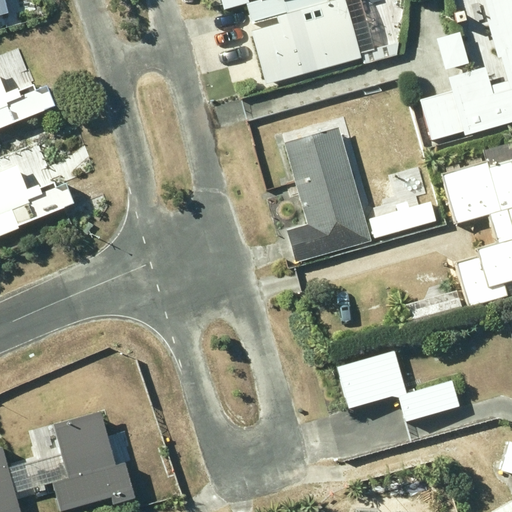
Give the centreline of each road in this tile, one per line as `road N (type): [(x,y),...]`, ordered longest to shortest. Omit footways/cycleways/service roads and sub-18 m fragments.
road 1 (residential): [(222,229),(279,406),(276,446),(259,456),(224,449),(213,432),(163,254)]
road 2 (residential): [(163,254),(93,0)]
road 3 (residential): [(160,0),(222,229)]
road 4 (residential): [(163,254),(0,331)]
